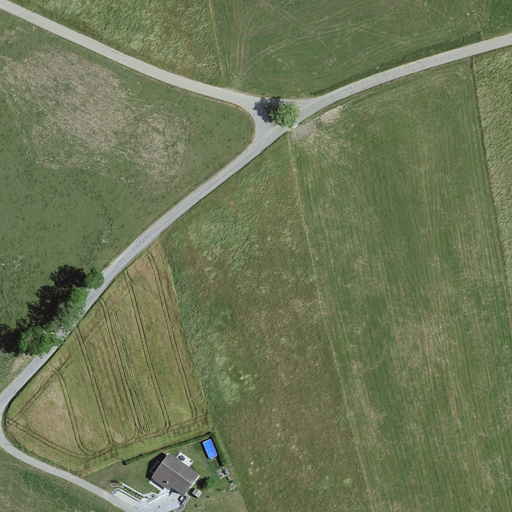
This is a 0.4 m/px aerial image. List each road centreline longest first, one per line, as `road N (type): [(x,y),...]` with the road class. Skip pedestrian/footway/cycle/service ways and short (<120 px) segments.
road 1 (unclassified): [(250,150),(122,260),(0,407)]
road 2 (unclassified): [(0,3),(159,74),(238,97)]
road 3 (unclassified): [(511,41),(322,100)]
